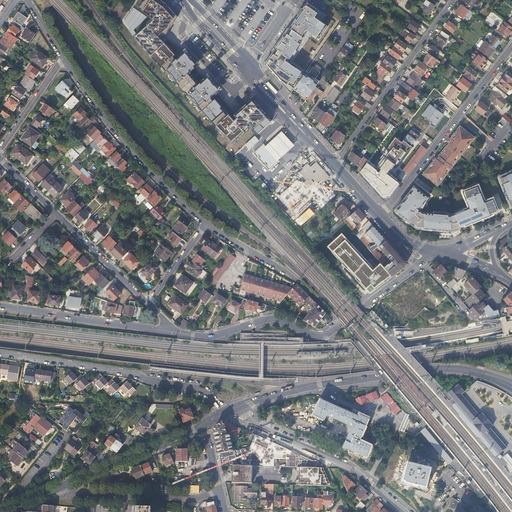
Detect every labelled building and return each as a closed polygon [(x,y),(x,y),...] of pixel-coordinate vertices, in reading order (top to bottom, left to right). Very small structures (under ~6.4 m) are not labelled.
[(166,4),(159,0),(144,0),(138,9),(150,17),(153,21),(134,39),(232,143),(244,133),(242,131),(249,125),(257,134),(272,121),(252,98),(233,117),(214,98),(223,90),(209,75),(198,85),(189,76),(199,64),(185,49),(177,56),(161,39),(168,33),(178,17),(166,4)] [(436,6),(438,2),(434,0),(425,0),(421,6),(429,12),(435,5),(436,6)] [(469,9),(475,0),(465,0),(462,4),(469,9)] [(290,93),(305,71),(292,62),(311,33),(319,38),(328,26),(322,22),(326,15),(307,2),(264,63),(290,93)] [(468,10),(460,4),(455,12),(463,18),(465,15),(468,17),(472,11),(469,9),(468,10)] [(19,11),(13,20),(18,23),(20,24),(21,25),(26,17),(19,11)] [(488,16),(498,23),(502,18),(491,11),(488,16)] [(452,32),(459,23),(453,19),(451,22),(448,21),(444,27),(452,32)] [(407,26),(415,32),(420,25),(412,20),(407,26)] [(506,37),(511,29),(511,27),(504,21),(498,30),(506,37)] [(22,31),(24,28),(21,25),(20,24),(18,23),(15,27),(13,25),(11,27),(10,26),(7,30),(14,35),(18,29),(22,31)] [(30,42),(35,34),(27,28),(22,36),(30,42)] [(406,38),(404,41),(408,44),(409,41),(410,42),(415,35),(405,28),(401,35),(406,38)] [(7,31),(3,36),(14,43),(17,38),(7,31)] [(446,34),(441,31),(436,38),(439,40),(437,43),(441,47),(447,39),(444,37),(446,34)] [(487,42),(495,48),(500,40),(493,34),(487,42)] [(3,36),(0,40),(0,41),(10,48),(14,43),(3,36)] [(399,39),(394,46),(403,52),(407,45),(399,39)] [(489,56),(495,48),(487,42),(485,40),(479,49),(489,56)] [(10,48),(0,41),(0,53),(1,54),(4,50),(6,49),(7,48),(9,49),(10,48)] [(434,56),(439,50),(431,44),(427,50),(434,56)] [(398,58),(403,52),(394,46),(389,52),(398,58)] [(339,52),(337,55),(344,59),(346,56),(347,57),(350,53),(349,52),(343,47),(339,52)] [(37,50),(31,59),(42,66),(47,58),(37,50)] [(430,66),(436,59),(428,53),(424,59),(425,60),(423,61),(430,66)] [(481,68),(487,59),(479,53),(473,62),(481,68)] [(17,60),(13,66),(16,68),(23,57),(21,55),(17,60)] [(402,64),(397,60),(396,61),(387,55),(385,58),(384,57),(382,57),(381,59),(381,61),(382,62),(391,68),(395,63),(400,66),(402,64)] [(426,82),(428,79),(423,75),(422,77),(421,76),(425,71),(424,69),(426,66),(420,61),(414,69),(409,66),(407,69),(419,78),(420,78),(423,80),(426,82)] [(391,68),(382,62),(378,68),(378,69),(374,74),(378,76),(381,78),(384,73),(386,75),(391,68)] [(31,65),(25,73),(33,78),(34,77),(36,78),(40,71),(31,65)] [(463,75),(471,81),(477,72),(469,66),(463,75)] [(305,71),(290,93),(296,99),(302,97),(305,100),(305,99),(315,86),(319,81),(315,78),(320,72),(313,67),(310,71),(308,73),(306,71),(305,71)] [(346,75),(340,71),(333,80),(339,85),(346,75)] [(511,85),(511,75),(507,71),(497,84),(507,92),(511,85)] [(417,89),(423,80),(419,78),(412,73),(407,80),(406,81),(413,86),(417,89)] [(18,84),(28,91),(35,80),(25,74),(18,84)] [(327,78),(323,75),(319,81),(315,86),(322,91),(328,83),(325,80),(327,78)] [(367,78),(365,77),(362,82),(366,84),(377,92),(379,88),(367,79),(367,78)] [(462,78),(456,86),(465,92),(471,84),(462,78)] [(60,92),(66,84),(62,81),(55,88),(60,92)] [(412,88),(405,83),(404,82),(402,85),(407,90),(408,89),(410,91),(412,88)] [(69,87),(66,84),(60,92),(58,94),(62,97),(63,95),(66,97),(72,91),(68,88),(69,87)] [(394,87),(398,90),(405,95),(405,91),(396,84),(394,87)] [(25,90),(17,85),(12,92),(20,97),(25,90)] [(305,99),(310,103),(313,98),(311,97),(313,94),(315,91),(320,95),(323,92),(322,91),(315,86),(305,99)] [(452,104),(461,92),(453,86),(444,97),(452,104)] [(334,87),(325,99),(332,103),(340,91),(334,87)] [(374,92),(367,87),(361,95),(368,100),(374,92)] [(450,90),(447,88),(441,95),(443,97),(450,90)] [(420,106),(426,98),(424,97),(421,100),(417,97),(416,98),(414,97),(418,92),(413,89),(407,97),(409,98),(420,106)] [(406,102),(409,98),(407,97),(405,95),(398,90),(393,97),(401,102),(403,100),(406,102)] [(501,107),(506,100),(498,94),(495,91),(488,99),(495,105),(496,103),(501,107)] [(6,95),(1,102),(4,104),(9,97),(6,95)] [(78,100),(73,95),(66,102),(69,106),(71,108),(78,100)] [(4,104),(12,111),(18,102),(17,102),(9,97),(4,104)] [(395,110),(400,104),(392,98),(389,102),(391,104),(389,106),(395,110)] [(364,106),(357,101),(352,109),(359,113),(364,106)] [(488,107),(481,101),(476,108),(487,117),(490,113),(486,110),(488,107)] [(49,116),(54,109),(45,103),(41,110),(45,113),(49,116)] [(444,114),(430,104),(421,115),(435,125),(444,114)] [(7,118),(12,111),(5,106),(0,113),(7,118)] [(393,126),(394,127),(396,124),(393,122),(393,121),(388,117),(392,111),(385,106),(380,113),(383,115),(381,117),(388,122),(393,126)] [(408,122),(414,114),(403,106),(401,109),(400,108),(397,111),(398,112),(397,113),(408,122)] [(85,115),(87,113),(81,107),(74,114),(80,120),(85,115)] [(317,107),(311,115),(319,121),(325,113),(317,107)] [(325,113),(319,121),(326,126),(336,113),(329,108),(325,113)] [(381,117),(376,113),(374,117),(376,118),(372,124),(382,131),(383,128),(388,122),(381,117)] [(509,124),(511,121),(503,114),(501,116),(502,117),(509,124)] [(38,127),(44,118),(40,115),(36,120),(35,119),(32,123),(38,127)] [(91,121),(85,115),(80,120),(77,123),(83,129),(91,121)] [(393,126),(388,122),(383,128),(389,132),(393,126)] [(91,142),(94,139),(100,132),(94,126),(85,136),(91,142)] [(465,129),(461,126),(457,130),(456,130),(454,133),(455,134),(452,137),(451,136),(445,144),(446,145),(438,155),(437,154),(430,163),(431,164),(429,166),(428,166),(425,169),(426,170),(423,175),(427,178),(429,177),(432,180),(431,181),(436,185),(439,180),(440,181),(443,178),(442,177),(446,171),(448,172),(452,166),(451,165),(459,156),(460,156),(465,150),(463,149),(468,144),(469,144),(471,141),(470,140),(474,136),(469,132),(468,133),(464,130),(465,129)] [(35,141),(40,134),(29,127),(21,139),(31,146),(35,148),(39,143),(35,141)] [(337,130),(334,128),(330,133),(333,135),(331,137),(338,142),(344,135),(337,129),(337,130)] [(374,166),(367,162),(360,172),(382,195),(391,195),(400,183),(387,173),(397,160),(400,161),(419,136),(411,130),(402,142),(395,137),(374,166)] [(283,131),(266,146),(279,160),(296,145),(283,131)] [(107,142),(99,134),(94,139),(91,142),(90,143),(98,151),(101,148),(107,142)] [(47,138),(54,145),(57,142),(50,135),(47,138)] [(249,150),(259,141),(255,136),(245,145),(249,150)] [(86,147),(79,140),(67,152),(64,155),(71,162),(73,160),(74,159),(86,147)] [(420,157),(428,147),(424,144),(421,140),(419,144),(421,145),(415,153),(420,157)] [(108,155),(115,148),(108,142),(101,148),(108,155)] [(32,155),(15,143),(10,151),(27,162),(32,155)] [(64,155),(67,152),(58,143),(55,146),(56,147),(64,155)] [(279,160),(266,146),(264,144),(263,144),(264,145),(254,154),(270,170),(279,162),(280,161),(279,160)] [(347,158),(357,165),(361,158),(357,155),(359,152),(355,148),(354,150),(353,149),(351,151),(352,152),(347,158)] [(115,166),(116,164),(115,162),(121,157),(119,155),(120,154),(117,151),(110,157),(111,158),(109,160),(109,162),(113,166),(115,166)] [(407,174),(420,157),(415,153),(404,167),(402,170),(407,174)] [(362,169),(369,158),(364,155),(361,158),(357,165),(362,169)] [(298,190),(322,168),(311,156),(298,169),(302,173),(292,183),(298,190)] [(127,162),(123,158),(117,165),(123,170),(126,167),(124,165),(127,162)] [(82,167),(74,159),(71,162),(73,164),(79,170),(82,167)] [(46,174),(50,170),(43,164),(40,167),(46,174)] [(79,170),(73,164),(71,167),(79,176),(82,173),(79,170)] [(39,181),(46,174),(40,167),(32,174),(39,181)] [(90,175),(82,167),(79,170),(82,173),(87,178),(90,175)] [(511,170),(499,176),(511,206),(511,205),(511,170)] [(127,179),(131,183),(132,182),(137,188),(144,181),(135,171),(127,179)] [(91,181),(87,178),(82,173),(79,176),(88,185),(89,184),(91,182),(91,181)] [(48,190),(56,182),(49,175),(41,183),(48,190)] [(0,183),(0,188),(5,194),(12,187),(4,179),(0,183)] [(323,202),(331,194),(318,180),(309,188),(323,202)] [(63,188),(57,181),(56,182),(48,190),(54,197),(63,188)] [(91,182),(89,184),(98,192),(100,190),(98,189),(95,185),(94,184),(91,182)] [(146,197),(153,190),(147,184),(140,191),(141,193),(143,194),(146,197)] [(414,186),(395,210),(417,228),(417,226),(419,227),(451,230),(460,226),(460,225),(464,224),(465,225),(493,214),(492,212),(498,210),(493,197),(485,200),(478,184),(462,191),(468,207),(464,209),(454,213),(450,214),(448,214),(448,212),(433,211),(433,212),(422,212),(420,210),(418,211),(417,210),(428,197),(414,186)] [(7,199),(12,204),(21,195),(15,189),(8,196),(9,197),(7,199)] [(67,206),(75,198),(68,191),(60,200),(67,206)] [(161,198),(154,191),(147,198),(154,205),(161,198)] [(138,197),(142,201),(146,197),(143,194),(141,193),(138,197)] [(272,195),(269,198),(276,203),(278,200),(272,195)] [(29,203),(21,196),(14,204),(21,211),(29,203)] [(283,210),(290,204),(284,198),(277,204),(283,210)] [(111,201),(109,199),(107,200),(116,209),(118,208),(116,206),(114,204),(111,201)] [(81,207),(74,200),(66,208),(74,215),(81,207)] [(335,225),(336,227),(343,221),(351,213),(349,211),(349,210),(342,203),(333,211),(340,219),(336,223),(335,225)] [(24,210),(34,221),(37,219),(38,220),(42,216),(30,204),(24,210)] [(160,207),(157,204),(150,211),(159,219),(165,213),(160,208),(160,207)] [(358,221),(364,215),(357,208),(351,213),(343,221),(345,223),(351,230),(356,225),(352,220),(354,219),(356,221),(357,220),(358,221)] [(87,216),(81,210),(75,216),(81,222),(87,216)] [(189,224),(180,217),(172,228),(181,235),(189,224)] [(96,224),(91,219),(84,225),(89,230),(96,224)] [(15,224),(9,230),(12,234),(13,233),(17,237),(25,228),(17,220),(14,223),(15,224)] [(363,234),(373,225),(369,220),(362,227),(363,229),(356,235),(359,238),(362,235),(363,234)] [(339,229),(345,223),(343,221),(336,227),(339,229)] [(108,231),(101,225),(93,234),(99,240),(108,231)] [(370,251),(387,240),(373,225),(363,234),(370,241),(371,242),(369,244),(362,235),(359,238),(368,248),(370,251)] [(9,245),(16,238),(12,234),(9,230),(2,237),(9,245)] [(177,245),(182,238),(172,231),(167,238),(177,245)] [(374,267),(342,233),(328,246),(370,294),(391,276),(380,262),(374,267)] [(117,244),(108,235),(101,242),(110,251),(117,244)] [(505,254),(506,255),(511,249),(511,246),(509,243),(507,245),(506,243),(508,241),(505,237),(498,243),(506,253),(505,254)] [(405,260),(387,240),(370,251),(371,252),(380,262),(391,276),(405,265),(405,260)] [(67,253),(74,247),(68,241),(59,249),(65,255),(67,253)] [(201,249),(214,258),(221,248),(212,241),(210,244),(207,242),(201,249)] [(118,243),(117,244),(110,251),(120,260),(127,252),(118,243)] [(161,243),(153,253),(154,253),(164,261),(171,251),(161,243)] [(48,257),(38,247),(32,254),(42,264),(46,260),(45,259),(48,257)] [(80,253),(74,247),(67,253),(73,260),(80,253)] [(233,253),(231,251),(220,267),(218,269),(212,276),(212,277),(217,281),(235,257),(232,255),(233,253)] [(140,260),(132,252),(124,260),(132,268),(140,260)] [(82,255),(75,263),(82,270),(89,262),(82,255)] [(197,255),(192,261),(199,267),(204,260),(197,255)] [(64,256),(58,263),(60,265),(67,258),(64,256)] [(36,264),(29,257),(21,265),(28,272),(29,271),(31,273),(34,270),(32,268),(36,264)] [(158,266),(152,260),(141,271),(148,277),(158,266)] [(192,261),(186,270),(196,277),(197,277),(198,277),(200,275),(199,274),(203,269),(199,267),(192,261)] [(437,267),(433,270),(439,277),(447,269),(445,268),(444,269),(440,264),(438,265),(437,264),(435,265),(437,267)] [(82,278),(89,285),(94,280),(99,274),(93,267),(82,278)] [(462,276),(465,269),(458,267),(457,270),(455,275),(457,276),(458,275),(462,276)] [(417,296),(429,286),(440,300),(446,295),(429,274),(428,275),(424,270),(416,277),(418,279),(410,286),(417,296)] [(94,280),(103,288),(109,282),(100,273),(99,274),(94,280)] [(305,300),(309,296),(296,284),(292,288),(245,274),(240,290),(279,301),(288,292),(300,304),(305,300)] [(192,282),(182,275),(174,285),(184,293),(188,288),(192,282)] [(478,287),(480,285),(472,276),(464,284),(472,293),(475,290),(478,287)] [(449,288),(454,284),(451,280),(446,284),(449,288)] [(7,290),(8,296),(21,298),(23,286),(13,284),(12,291),(7,290)] [(98,295),(97,298),(108,301),(118,290),(112,284),(105,292),(104,297),(98,295)] [(396,329),(424,308),(418,301),(415,303),(412,300),(417,296),(410,287),(407,289),(404,285),(378,304),(396,329)] [(475,290),(482,298),(485,295),(478,287),(475,290)] [(211,295),(203,289),(198,297),(206,303),(211,295)] [(41,291),(30,290),(28,300),(39,301),(41,291)] [(108,301),(113,303),(114,300),(121,293),(118,290),(108,301)] [(468,310),(476,317),(481,313),(483,316),(486,313),(487,315),(498,312),(498,309),(493,310),(487,304),(485,306),(484,306),(485,305),(485,304),(485,303),(484,303),(484,302),(483,302),(482,302),(480,303),(478,301),(482,298),(475,290),(472,293),(468,297),(475,304),(468,310)] [(506,311),(511,309),(511,291),(511,290),(510,290),(507,294),(504,297),(503,298),(509,304),(509,305),(505,306),(506,311)] [(61,295),(49,293),(48,302),(59,304),(61,295)] [(227,301),(231,295),(229,294),(226,299),(217,294),(212,302),(222,308),(227,300),(227,301)] [(81,297),(69,296),(68,305),(79,307),(81,297)] [(175,296),(169,304),(181,314),(188,305),(175,296)] [(325,313),(309,296),(305,300),(313,307),(302,320),(315,327),(325,313)] [(257,305),(258,303),(244,298),(243,299),(243,301),(240,307),(242,308),(256,312),(257,309),(259,309),(260,306),(257,305)] [(235,312),(238,308),(240,304),(232,299),(226,307),(235,312)] [(129,305),(125,305),(123,314),(134,316),(135,316),(135,315),(135,314),(136,314),(136,313),(135,312),(135,310),(136,309),(137,308),(136,307),(135,306),(135,301),(130,300),(129,305)] [(115,313),(121,314),(122,305),(113,303),(108,301),(107,305),(106,305),(106,304),(103,304),(102,310),(115,312),(115,313)] [(231,323),(235,322),(241,312),(240,311),(241,310),(238,308),(235,312),(230,322),(231,323)] [(185,316),(180,324),(187,329),(192,321),(185,316)] [(19,366),(0,363),(0,365),(0,374),(7,376),(7,378),(8,380),(14,381),(16,379),(17,379),(18,374),(19,366)] [(31,368),(30,375),(33,375),(33,380),(49,382),(50,378),(54,378),(55,372),(51,371),(34,369),(31,368)] [(68,384),(76,377),(71,371),(68,368),(63,372),(66,375),(63,378),(68,384)] [(99,389),(106,382),(107,382),(102,375),(100,373),(95,377),(97,379),(94,382),(99,389)] [(88,382),(83,376),(80,374),(76,377),(78,380),(75,383),(81,389),(88,382)] [(111,394),(118,388),(119,387),(114,381),(111,378),(107,382),(106,382),(109,385),(106,388),(111,394)] [(130,393),(135,389),(133,387),(126,380),(119,387),(118,388),(124,394),(127,390),(130,393)] [(475,387),(484,391),(506,391),(478,381),(477,381),(475,387)] [(453,398),(456,402),(463,410),(472,421),(472,422),(473,423),(475,425),(477,428),(479,430),(483,434),(490,442),(499,453),(506,447),(505,445),(497,436),(490,428),(493,425),(488,419),(482,413),(480,415),(461,394),(464,391),(459,384),(448,393),(453,398)] [(358,406),(379,398),(376,390),(355,399),(358,406)] [(395,414),(401,408),(386,392),(381,397),(395,414)] [(320,398),(313,415),(324,420),(326,415),(352,426),(343,446),(367,457),(371,447),(359,442),(369,419),(355,413),(320,398)] [(463,410),(456,402),(455,403),(453,405),(452,406),(461,416),(462,417),(474,431),(479,438),(495,456),(499,453),(490,442),(483,434),(479,430),(477,428),(475,425),(473,423),(472,422),(472,421),(463,410)] [(182,407),(178,409),(183,422),(194,417),(189,407),(183,410),(182,407)] [(62,426),(75,409),(74,409),(73,410),(69,408),(59,420),(63,424),(62,426)] [(75,433),(87,418),(75,409),(62,426),(66,429),(68,427),(75,433)] [(406,413),(399,429),(401,430),(405,432),(412,416),(410,415),(406,413)] [(34,427),(41,418),(35,414),(29,422),(34,427)] [(52,425),(42,416),(41,418),(34,427),(44,435),(46,433),(50,427),(52,425)] [(137,423),(146,429),(150,424),(141,418),(137,423)] [(214,431),(219,453),(224,452),(232,450),(233,450),(229,432),(237,436),(240,429),(227,423),(225,424),(223,421),(216,427),(214,431)] [(143,434),(146,429),(137,423),(134,428),(143,434)] [(449,464),(453,461),(425,428),(423,430),(421,431),(429,440),(449,464)] [(103,444),(110,449),(116,440),(120,435),(116,432),(113,437),(112,436),(115,431),(113,430),(103,444)] [(299,461),(302,454),(253,432),(250,438),(299,461)] [(30,433),(27,437),(39,445),(42,441),(30,433)] [(110,449),(116,453),(125,441),(129,435),(127,433),(120,442),(116,440),(110,449)] [(129,435),(125,441),(128,444),(133,437),(130,434),(129,435)] [(71,438),(64,448),(75,456),(82,446),(71,438)] [(15,452),(17,449),(9,442),(6,445),(7,446),(15,452)] [(93,442),(88,448),(94,452),(98,445),(93,442)] [(17,453),(23,458),(28,451),(22,446),(21,447),(19,446),(17,449),(19,450),(17,453)] [(174,461),(174,467),(178,467),(178,461),(187,461),(187,449),(177,449),(177,461),(174,461)] [(232,450),(224,452),(225,460),(234,458),(232,450)] [(80,459),(89,465),(95,457),(86,451),(80,459)] [(17,465),(23,458),(17,453),(14,456),(12,455),(9,459),(17,465)] [(511,458),(508,453),(503,457),(506,462),(507,463),(511,468),(511,458)] [(170,454),(162,457),(166,466),(174,463),(170,454)] [(242,465),(253,465),(286,466),(286,463),(279,463),(279,459),(242,458),(242,465)] [(415,464),(410,463),(408,462),(403,481),(406,482),(406,483),(426,488),(431,468),(415,464)] [(140,466),(144,475),(152,472),(148,463),(140,466)] [(233,464),(233,482),(253,483),(253,465),(242,465),(233,464)] [(136,478),(144,475),(140,466),(132,469),(134,473),(135,476),(136,478)] [(300,467),(300,485),(306,485),(332,486),(324,467),(307,467),(300,467)] [(118,471),(108,475),(111,482),(116,482),(114,475),(119,473),(118,471)] [(347,478),(343,482),(348,493),(356,485),(347,478)] [(360,485),(353,493),(360,499),(361,498),(363,500),(367,496),(364,494),(366,491),(360,485)] [(250,494),(250,496),(257,497),(257,488),(247,488),(247,486),(236,486),(235,501),(247,501),(247,496),(247,494),(250,494)] [(261,491),(261,503),(265,503),(265,505),(270,505),(270,500),(269,500),(269,497),(269,496),(266,496),(266,493),(267,492),(266,492),(266,491),(261,491)] [(328,491),(324,491),(324,495),(323,504),(331,505),(331,501),(333,501),(334,496),(333,496),(333,492),(328,492),(328,491)] [(293,496),(293,506),(301,507),(302,494),(298,493),(298,496),(293,496)] [(314,507),(323,508),(323,504),(324,495),(317,495),(316,498),(314,498),(314,507)] [(305,498),(305,507),(314,507),(314,498),(311,498),(311,496),(308,496),(308,498),(305,498)] [(370,511),(379,502),(380,502),(376,498),(366,510),(367,511),(370,511)] [(217,511),(215,501),(206,503),(208,511),(217,511)] [(361,501),(355,508),(356,511),(358,511),(365,505),(361,501)] [(376,511),(383,505),(379,502),(370,511),(376,511)]
